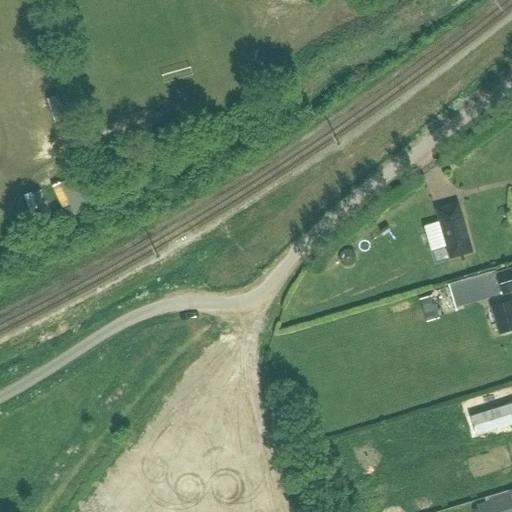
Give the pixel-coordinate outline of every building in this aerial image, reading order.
[(438,211),(451,257),(471,251),(458,205),(438,211)] [(504,295),(511,292),(511,268),(498,272),(504,295)] [(452,283),(459,306),(502,293),(495,270),(452,283)] [(421,299),(427,321),(438,318),(432,296),(421,299)] [(511,330),(511,300),(493,306),(501,334),(511,330)] [(511,402),(469,416),(475,436),(511,424),(511,402)] [(511,511),(511,492),(478,505),(480,511),(511,511)]
